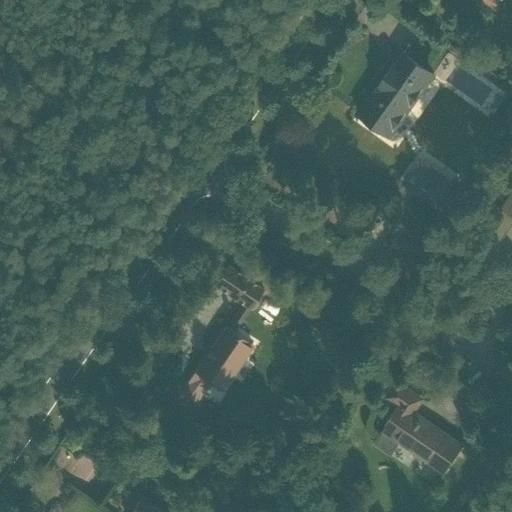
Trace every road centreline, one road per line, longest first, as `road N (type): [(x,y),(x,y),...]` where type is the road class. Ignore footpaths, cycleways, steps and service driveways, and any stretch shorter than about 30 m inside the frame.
road 1 (residential): [(511,385),(209,179)]
road 2 (residential): [(209,179),(0,474)]
road 3 (residential): [(331,0),(209,179)]
